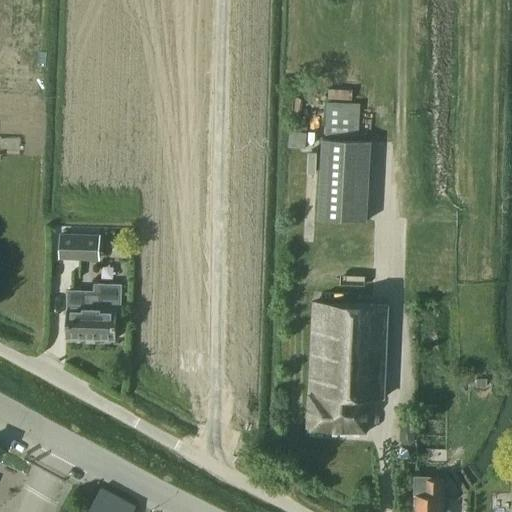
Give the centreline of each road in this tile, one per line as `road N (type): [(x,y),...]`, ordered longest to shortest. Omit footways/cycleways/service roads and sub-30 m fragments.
road 1 (residential): [(204,460),(218,428),(234,0)]
road 2 (residential): [(204,460),(0,348)]
road 3 (unclassified): [(184,511),(0,413)]
